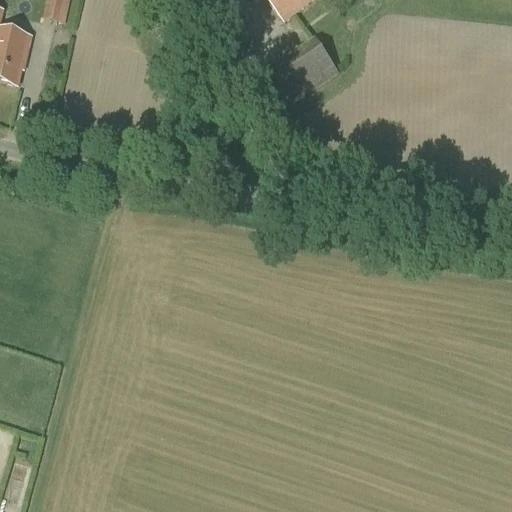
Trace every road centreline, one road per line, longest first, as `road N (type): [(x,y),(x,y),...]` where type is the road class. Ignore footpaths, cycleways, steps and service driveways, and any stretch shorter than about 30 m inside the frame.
road 1 (unclassified): [(0,149),(227,194),(511,233)]
road 2 (track): [(119,174),(33,511)]
